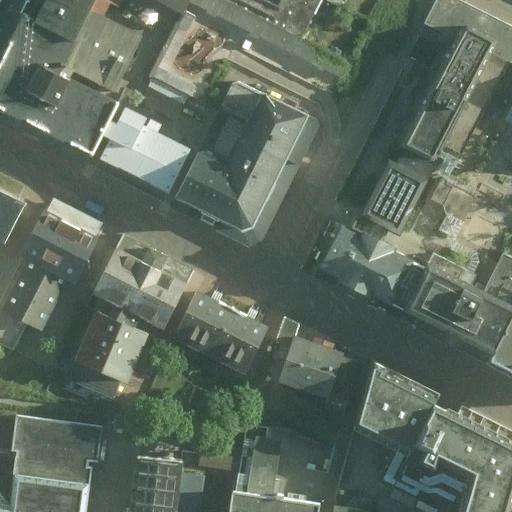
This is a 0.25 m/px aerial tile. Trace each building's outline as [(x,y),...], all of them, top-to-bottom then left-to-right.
[(103,0),(14,0),(0,27),(0,110),(97,160),(176,196),(205,139),(175,124),(179,116),(133,92),(128,90),(160,29),(103,0)] [(160,0),(183,11),(188,0),(201,0),(199,4),(350,78),(360,56),(309,31),(324,0),(278,0),(278,3),(272,0),(160,0)] [(446,34),(395,135),(446,161),(451,158),(455,149),(465,154),(511,63),(511,21),(470,0),(439,0),(427,24),(446,34)] [(237,76),(180,200),(267,240),(324,116),(237,76)] [(395,135),(358,207),(417,236),(445,179),(438,176),(446,161),(395,135)] [(511,140),(503,158),(511,162),(511,140)] [(26,191),(0,177),(0,224),(7,228),(26,191)] [(105,225),(52,198),(26,247),(34,251),(6,305),(45,325),(73,269),(80,273),(105,225)] [(380,295),(403,251),(336,217),(313,262),(338,275),(332,287),(364,303),(370,290),(380,295)] [(196,267),(124,232),(97,286),(129,302),(125,311),(101,300),(65,372),(120,399),(157,323),(146,318),(147,315),(168,325),(196,267)] [(380,295),(494,353),(511,317),(511,305),(483,290),(458,278),(464,268),(432,252),(427,263),(403,251),(380,295)] [(511,256),(502,252),(483,290),(511,305),(511,256)] [(270,325),(199,289),(175,336),(246,371),(270,325)] [(511,317),(494,353),(511,361),(511,317)] [(343,350),(295,334),(280,381),(328,396),(343,350)] [(360,420),(359,425),(398,445),(384,476),(439,505),(438,511),(511,511),(511,422),(465,401),(458,416),(435,405),(438,399),(442,390),(385,363),(376,359),(360,420)] [(0,511),(85,511),(92,474),(93,465),(113,467),(119,418),(13,405),(7,452),(13,452),(12,464),(8,486),(0,484),(0,511)] [(210,460),(240,464),(242,445),(213,441),(210,460)] [(135,511),(165,511),(166,510),(181,511),(184,511),(190,468),(192,450),(145,443),(135,511)] [(190,468),(184,511),(204,511),(210,471),(190,468)] [(324,511),(327,493),(241,481),(236,511),(324,511)]
